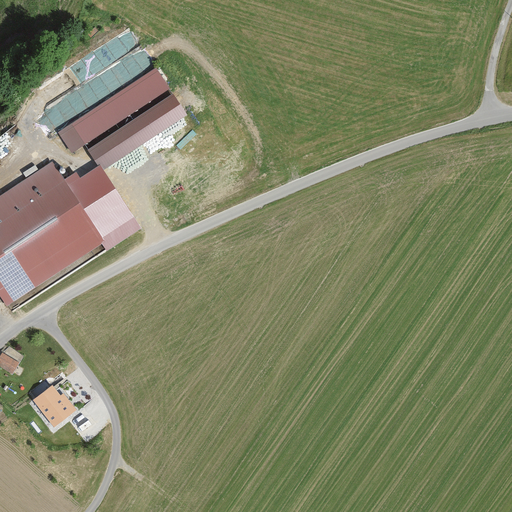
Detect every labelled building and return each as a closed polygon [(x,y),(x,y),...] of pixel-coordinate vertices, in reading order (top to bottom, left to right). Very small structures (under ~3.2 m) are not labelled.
[(170,89),(156,68),(58,132),(72,154),(170,89)] [(87,150),(98,166),(100,165),(103,170),(187,115),(173,93),(87,150)] [(65,179),(53,162),(0,196),(0,296),(7,307),(102,244),(107,251),(141,228),(103,170),(100,165),(98,166),(80,178),(76,172),(65,179)] [(5,350),(19,359),(23,353),(9,344),(5,350)] [(3,355),(0,359),(0,363),(14,373),(19,365),(3,355)] [(34,397),(53,426),(76,411),(57,382),(34,397)]
